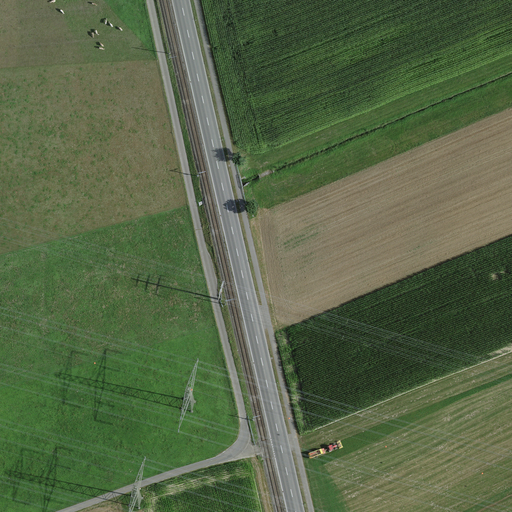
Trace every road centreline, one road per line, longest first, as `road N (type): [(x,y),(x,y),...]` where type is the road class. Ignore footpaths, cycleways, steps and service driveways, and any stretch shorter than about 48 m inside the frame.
road 1 (track): [(59,511),(222,455),(243,441),(248,419),(151,0)]
road 2 (primary): [(183,0),(295,511)]
